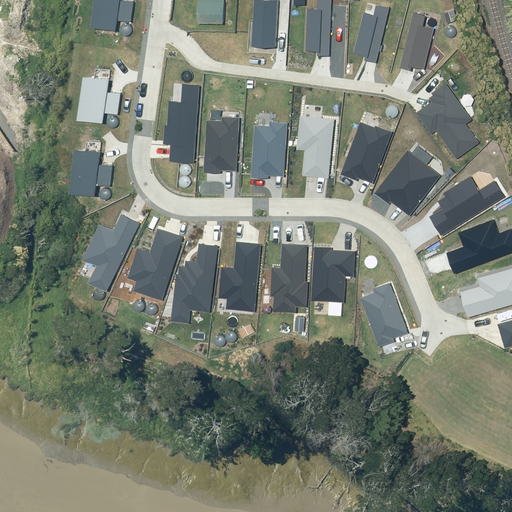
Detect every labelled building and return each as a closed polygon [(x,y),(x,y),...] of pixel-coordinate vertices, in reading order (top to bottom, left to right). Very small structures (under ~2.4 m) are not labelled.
[(203,0),(202,20),(228,21),(228,0),(203,0)] [(332,0),(320,0),(320,10),(309,9),(307,49),(317,49),(317,45),(321,45),(321,36),(331,36),(332,0)] [(391,8),(379,5),(377,13),(366,11),(356,51),(364,53),(365,49),(369,51),(372,39),(382,42),(391,8)] [(425,16),(414,14),(405,49),(415,51),(411,64),(426,68),(436,31),(422,27),(425,16)] [(161,36),(136,34),(134,56),(160,57),(161,36)] [(5,79),(0,81),(0,95),(10,91),(5,79)] [(472,118),(446,84),(436,92),(442,101),(438,101),(423,111),(434,129),(438,125),(460,155),(479,140),(466,123),(472,118)] [(335,119),(300,116),(297,149),(306,149),(304,175),(330,177),(335,119)] [(240,117),(223,117),(222,120),(206,120),(204,169),(237,171),(240,117)] [(289,121),(270,120),(267,126),(254,125),(250,178),(270,180),(269,175),(285,176),(289,121)] [(391,134),(362,123),(342,174),(359,181),(363,173),(373,177),(391,134)] [(185,236),(158,227),(149,252),(136,248),(126,278),(135,281),(132,291),(162,301),(185,236)] [(260,243),(237,241),(235,268),(221,267),(219,298),(226,298),(226,309),(255,311),(260,243)] [(310,244),(281,241),(279,266),(272,265),(270,296),(274,295),(273,312),(299,314),(300,307),(310,308),(312,280),(307,279),(310,244)] [(218,247),(200,245),(199,262),(185,261),(185,266),(180,266),(179,273),(176,272),(170,322),(188,324),(190,310),(212,312),(218,247)] [(388,283),(371,289),(373,293),(359,297),(378,347),(394,343),(394,337),(408,333),(388,283)] [(511,319),(497,324),(503,347),(511,344),(511,319)]
